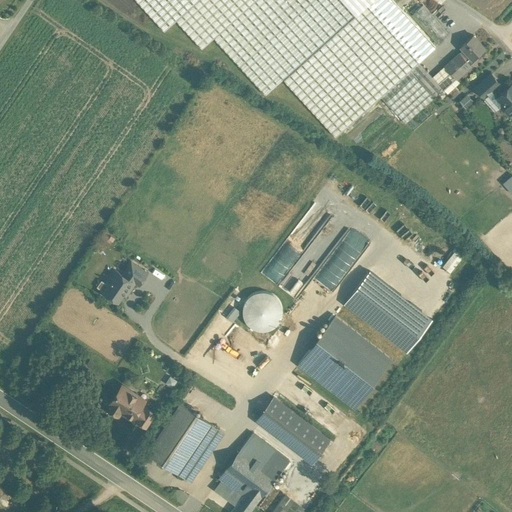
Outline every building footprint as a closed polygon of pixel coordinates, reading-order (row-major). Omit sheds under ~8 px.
[(198,0),(176,21),(202,49),(214,38),(266,95),(290,73),(367,158),(444,88),(452,81),(447,75),(438,84),(432,77),(372,11),(375,8),(384,0),(198,0)] [(435,48),(392,0),(384,0),(375,8),(422,60),(435,48)] [(445,29),(423,4),(411,15),(434,40),(445,29)] [(466,60),(460,53),(445,66),(456,78),(471,65),(479,58),(477,56),(485,48),(473,35),(460,46),(470,57),(466,60)] [(456,78),(445,66),(432,77),(438,84),(447,75),(452,81),(444,88),(448,92),(460,82),(456,78)] [(491,73),(475,87),(484,97),(492,91),(500,83),(491,73)] [(511,83),(497,97),(492,91),(484,97),(496,110),(501,105),(509,114),(511,112),(511,83)] [(442,265),(450,271),(464,254),(456,248),(442,265)] [(121,272),(114,266),(98,288),(121,305),(146,271),(130,260),(121,272)] [(343,304),(408,350),(432,317),(367,270),(343,304)] [(253,333),(284,320),(272,287),(240,300),(253,333)] [(296,365),(356,407),(393,355),(333,313),(296,365)] [(231,345),(228,351),(241,356),(243,350),(231,345)] [(145,400),(122,384),(107,407),(118,415),(120,412),(126,415),(127,414),(133,418),(134,415),(138,418),(144,410),(140,407),(145,400)] [(329,439),(273,396),(256,419),(312,462),(329,439)] [(181,402),(147,452),(177,472),(211,422),(181,402)] [(138,418),(137,421),(146,427),(155,413),(146,407),(144,410),(138,418)] [(211,422),(177,472),(186,478),(219,428),(211,422)] [(274,479),(238,451),(226,468),(262,496),(274,479)] [(230,511),(227,511),(214,503),(206,511),(249,511),(262,496),(226,468),(219,478),(243,496),(230,511)] [(299,511),(305,505),(276,485),(270,494),(278,499),(269,511),(299,511)] [(189,495),(178,488),(172,497),(183,505),(189,495)]
